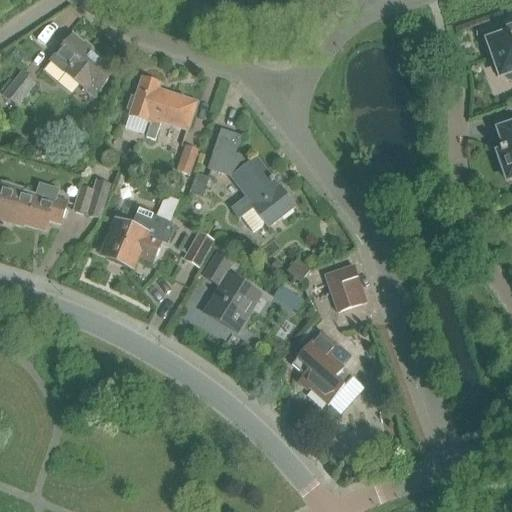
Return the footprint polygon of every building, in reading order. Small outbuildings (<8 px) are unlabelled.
[(505,76),(505,77),(506,79),(507,80),(509,81),(510,81),(511,82),(511,81),(511,30),(508,32),(509,34),(486,42),(492,60),(495,59),(501,77),(505,76)] [(104,66),(106,64),(73,38),(52,64),(95,99),(115,75),(104,66)] [(7,96),(5,98),(18,109),(36,87),(22,76),(15,85),(7,96)] [(10,80),(1,91),(7,96),(15,85),(10,80)] [(132,98),(127,112),(132,113),(131,117),(152,124),(147,139),(155,142),(162,123),(188,132),(196,106),(168,96),(164,98),(157,96),(160,87),(143,81),(137,99),(132,98)] [(511,107),(511,110),(511,127),(499,132),(505,151),(500,152),(501,154),(498,155),(501,161),(498,162),(504,177),(506,176),(508,182),(511,180),(511,107)] [(209,171),(222,175),(232,179),(248,199),(233,211),(240,220),(254,210),(268,228),(270,227),(267,224),(277,216),(280,220),(295,208),(280,188),(276,191),(271,185),(275,182),(273,179),(272,180),(257,160),(248,167),(241,159),(236,157),(242,140),(222,133),(209,171)] [(190,177),(194,163),(198,153),(186,149),(178,173),(190,177)] [(82,189),(76,207),(74,212),(74,213),(100,221),(111,186),(97,182),(94,193),(82,189)] [(0,219),(14,224),(13,226),(24,229),(24,226),(46,233),(49,222),(61,226),(68,204),(56,200),(59,192),(40,187),(37,197),(24,193),(25,191),(2,184),(2,185),(0,184),(0,219)] [(152,263),(160,243),(163,238),(170,241),(175,230),(167,226),(169,223),(153,217),(154,215),(139,208),(135,216),(130,229),(118,224),(105,256),(133,268),(138,257),(152,263)] [(186,261),(199,268),(213,242),(201,235),(186,261)] [(232,265),(218,256),(205,278),(224,290),(209,314),(236,331),(258,295),(226,275),(232,265)] [(277,262),(273,266),(279,272),(283,267),(277,262)] [(287,273),(300,284),(310,272),(297,262),(287,273)] [(325,278),(338,314),(367,304),(354,268),(325,278)] [(280,287),(274,298),(281,302),(287,291),(280,287)] [(339,349),(321,334),(293,366),(304,377),(300,381),(329,407),(354,379),(342,368),(347,363),(346,353),(340,348),(339,349)]
